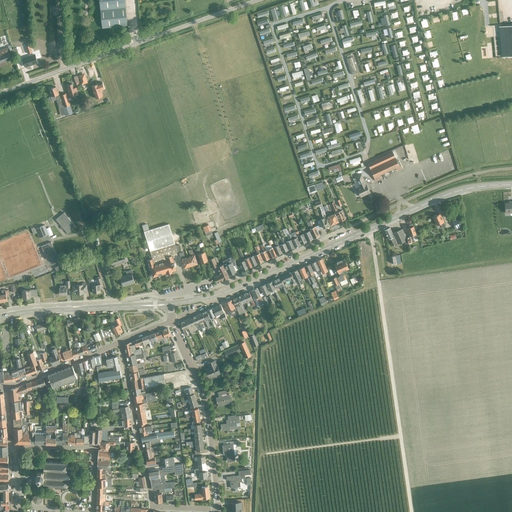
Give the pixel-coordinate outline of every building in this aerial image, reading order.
[(99,0),(102,28),(127,25),(124,0),(99,0)] [(511,56),(511,25),(500,27),(503,57),(511,56)] [(0,62),(11,59),(7,48),(0,49),(0,62)] [(33,55),(22,59),(25,67),(36,64),(33,55)] [(351,72),(358,70),(353,56),(347,58),(351,72)] [(102,83),(92,86),(97,98),(103,96),(101,90),(104,89),(102,83)] [(66,85),(69,96),(74,95),(74,94),(78,93),(76,87),(73,88),(72,84),(66,85)] [(59,108),(62,107),(65,116),(73,113),(70,105),(66,93),(59,96),(58,95),(59,94),(58,90),(57,91),(56,87),(49,89),(52,97),(55,96),(56,98),(59,108)] [(402,168),(401,165),(399,161),(396,160),(393,152),(368,164),(376,181),(380,179),(379,176),(395,168),(397,171),(402,168)] [(355,178),(353,179),(355,183),(354,184),(356,189),(357,189),(361,196),(370,192),(361,174),(355,177),(355,178)] [(322,182),(314,184),(316,191),(324,188),(322,182)] [(329,225),(326,217),(325,215),(326,215),(324,211),(320,202),(315,204),(316,207),(319,206),(322,213),(321,213),(323,218),(320,220),(317,221),(318,223),(320,229),(323,228),(324,228),(328,226),(329,225)] [(345,219),(341,210),(338,212),(334,202),(331,204),(333,210),(334,209),(339,221),(345,219)] [(61,215),(56,219),(61,226),(60,227),(62,230),(63,229),(68,234),(76,227),(64,213),(61,215)] [(338,221),(335,214),(327,217),(330,225),(338,221)] [(436,214),(434,215),(433,217),(437,225),(440,224),(442,228),(445,227),(443,222),(444,222),(442,218),(441,219),(440,214),(437,215),(436,214)] [(461,226),(459,223),(458,219),(452,221),(455,229),(461,226)] [(317,231),(320,229),(318,223),(314,225),(315,227),(313,228),(310,221),(307,223),(314,238),(319,236),(317,231)] [(158,271),(159,275),(167,272),(168,273),(172,272),(172,271),(176,270),(175,266),(176,266),(175,263),(174,263),(171,254),(176,253),(177,251),(175,246),(169,224),(144,231),(152,259),(154,264),(157,263),(160,270),(158,271)] [(203,227),(206,236),(212,233),(208,224),(203,227)] [(34,227),(31,228),(31,229),(33,234),(36,233),(37,232),(39,236),(39,237),(45,240),(50,238),(49,236),(44,225),(35,229),(36,231),(34,227)] [(410,237),(407,238),(408,243),(414,242),(412,235),(416,234),(413,226),(412,226),(410,226),(410,227),(407,228),(408,231),(407,231),(408,235),(409,234),(410,237)] [(307,241),(313,239),(309,231),(306,232),(304,228),(302,229),(307,241)] [(397,244),(392,233),(390,228),(384,230),(388,239),(391,238),(395,246),(398,245),(397,244)] [(286,229),(283,230),(286,236),(287,236),(289,240),(286,242),(285,238),(283,239),(285,242),(289,249),(294,247),(289,233),(287,230),(286,229)] [(289,229),(287,230),(289,233),(294,247),(300,244),(297,237),(298,237),(296,232),(291,234),(289,229)] [(402,229),(392,233),(397,244),(407,240),(402,229)] [(222,241),(217,231),(214,233),(217,239),(213,241),(215,244),(222,241)] [(288,250),(282,237),(280,231),(277,232),(282,244),(280,245),(283,252),(288,250)] [(298,231),(296,232),(298,237),(301,244),(306,241),(303,234),(300,235),(298,231)] [(271,244),(269,240),(267,242),(268,245),(264,247),(266,251),(269,258),(276,255),(271,244)] [(277,255),(282,252),(276,240),(274,241),(276,245),(277,246),(273,247),(277,255)] [(51,241),(41,246),(44,255),(49,253),(50,254),(55,252),(51,241)] [(266,251),(264,247),(263,244),(261,245),(264,251),(260,253),(264,260),(269,258),(266,251)] [(259,251),(257,247),(256,246),(254,247),(257,254),(254,256),(258,263),(263,261),(259,251)] [(248,268),(244,259),(239,247),(237,248),(242,261),(239,263),(242,270),(248,268)] [(190,256),(188,257),(190,266),(196,264),(192,249),(189,250),(190,256)] [(201,263),(207,261),(204,252),(200,253),(199,249),(195,250),(197,255),(198,254),(201,263)] [(190,266),(188,257),(185,258),(183,252),(180,253),(184,268),(190,266)] [(111,266),(128,261),(125,253),(109,258),(111,266)] [(396,264),(400,263),(399,255),(389,256),(390,263),(396,262),(396,264)] [(229,258),(223,261),(223,263),(224,266),(229,275),(236,272),(233,266),(236,265),(233,256),(229,258)] [(253,266),(249,257),(244,259),(248,268),(253,266)] [(217,266),(214,258),(209,260),(212,268),(217,266)] [(322,258),(317,261),(320,268),(322,273),(327,270),(322,258)] [(152,259),(147,260),(153,277),(159,275),(158,271),(160,270),(157,263),(154,264),(152,259)] [(340,275),(331,279),(334,286),(335,286),(337,292),(342,290),(339,284),(340,283),(341,286),(347,283),(344,275),(342,271),(348,268),(344,259),(341,261),(341,260),(337,262),(335,264),(340,275)] [(321,274),(320,271),(316,261),(311,264),(314,271),(313,271),(314,273),(315,276),(317,275),(315,271),(317,270),(319,275),(321,274)] [(310,264),(305,266),(308,274),(309,273),(310,275),(311,274),(312,276),(313,278),(315,277),(315,276),(314,273),(313,271),(310,264)] [(223,280),(229,277),(223,265),(217,267),(221,275),(215,277),(218,282),(223,280)] [(309,284),(311,283),(309,277),(304,267),(297,270),(299,275),(301,279),(306,277),(307,278),(306,278),(309,284)] [(127,274),(120,277),(123,286),(134,282),(132,273),(133,273),(132,269),(126,271),(127,274)] [(299,275),(297,270),(291,273),(294,280),(297,279),(300,285),(303,283),(301,279),(299,275)] [(294,280),(291,273),(281,277),(283,282),(289,279),(290,282),(291,281),(293,286),(296,284),(294,280)] [(311,276),(309,277),(311,283),(313,288),(317,286),(313,278),(312,276),(311,276)] [(287,293),(286,290),(283,285),(280,277),(273,281),(276,288),(282,285),(283,287),(282,287),(285,294),(287,293)] [(100,284),(102,283),(100,278),(96,279),(98,283),(97,283),(97,284),(92,285),(93,293),(100,292),(100,284)] [(66,288),(70,287),(70,281),(66,281),(66,285),(60,286),(60,288),(59,288),(60,295),(67,294),(66,288)] [(271,294),(274,293),(276,298),(279,297),(272,281),(266,284),(271,294)] [(83,291),(86,290),(86,284),(85,283),(82,283),(82,285),(76,285),(76,286),(73,286),(73,291),(76,291),(77,294),(83,293),(83,291)] [(271,303),(273,302),(265,284),(260,287),(264,296),(267,294),(268,296),(271,303)] [(261,303),(263,302),(261,298),(257,288),(252,290),(256,300),(259,299),(261,303)] [(7,300),(6,296),(10,295),(8,289),(5,290),(5,289),(1,290),(2,294),(0,294),(0,301),(1,302),(1,303),(4,302),(3,301),(7,300)] [(34,296),(37,296),(37,289),(30,290),(23,290),(23,298),(30,298),(30,295),(34,295),(34,296)] [(249,292),(242,295),(246,302),(249,300),(250,302),(251,302),(253,306),(255,305),(249,292)] [(246,302),(242,295),(237,297),(244,312),(246,316),(247,315),(242,304),(246,302)] [(237,297),(232,299),(235,306),(239,314),(244,312),(237,297)] [(231,300),(224,303),(227,311),(229,315),(232,314),(232,312),(236,310),(235,308),(231,300)] [(220,305),(212,308),(216,315),(217,318),(220,316),(219,314),(224,312),(220,305)] [(212,308),(207,311),(210,319),(212,323),(214,326),(219,324),(217,318),(216,315),(212,308)] [(207,311),(201,313),(205,320),(208,328),(210,327),(207,320),(210,319),(207,311)] [(205,320),(201,313),(196,315),(203,330),(205,329),(202,323),(201,323),(201,322),(205,320)] [(196,315),(191,318),(195,325),(197,324),(200,332),(203,330),(196,315)] [(103,331),(102,329),(100,330),(101,333),(102,339),(114,334),(115,335),(122,332),(120,326),(121,325),(119,318),(117,319),(119,324),(112,328),(106,331),(106,330),(103,331)] [(195,325),(191,318),(185,320),(190,332),(197,330),(195,325)] [(190,332),(185,320),(180,323),(185,336),(188,334),(186,330),(185,330),(185,329),(187,328),(189,332),(190,332)] [(160,331),(165,343),(167,343),(166,339),(166,337),(170,335),(167,328),(160,331)] [(165,343),(160,331),(155,333),(158,342),(161,341),(161,342),(162,342),(163,344),(165,343)] [(99,334),(98,333),(93,335),(96,342),(102,339),(101,333),(99,334)] [(155,333),(149,335),(151,341),(153,347),(159,345),(158,342),(155,333)] [(250,336),(249,336),(253,346),(258,345),(254,334),(250,336)] [(151,341),(149,335),(141,338),(144,344),(149,343),(151,348),(153,347),(151,341)] [(141,338),(134,341),(135,344),(136,347),(144,344),(141,338)] [(86,344),(86,342),(85,340),(84,341),(80,343),(82,347),(84,354),(89,352),(86,344)] [(86,344),(89,352),(97,349),(94,341),(86,344)] [(135,344),(134,341),(125,344),(124,345),(125,348),(126,355),(132,354),(135,354),(142,353),(140,350),(140,349),(135,350),(135,348),(134,344),(135,344)] [(70,349),(71,350),(74,358),(79,356),(78,353),(76,349),(75,343),(75,342),(73,342),(75,350),(72,351),(71,349),(70,349)] [(78,342),(77,343),(75,343),(76,349),(78,353),(79,356),(84,354),(82,347),(80,343),(78,344),(78,342)] [(244,342),(239,344),(246,358),(250,356),(244,342)] [(238,345),(224,351),(226,357),(240,351),(238,345)] [(50,349),(53,356),(49,357),(52,366),(61,362),(55,347),(50,349)] [(59,350),(57,350),(59,354),(61,361),(65,359),(66,361),(74,358),(71,350),(61,353),(59,350)] [(30,353),(27,355),(31,365),(24,368),(24,369),(26,376),(36,372),(34,367),(34,366),(37,364),(36,361),(33,352),(30,353)] [(41,359),(36,361),(37,364),(40,371),(48,367),(47,364),(43,365),(42,362),(48,361),(45,352),(40,354),(41,359)] [(143,353),(142,353),(135,354),(132,354),(126,355),(128,366),(136,364),(137,364),(136,359),(144,357),(143,353)] [(94,357),(82,362),(84,370),(88,368),(89,370),(89,374),(92,374),(92,369),(94,369),(94,366),(95,366),(102,365),(101,361),(100,355),(94,357)] [(117,356),(106,360),(107,367),(113,366),(113,365),(118,364),(117,356)] [(24,369),(24,368),(20,369),(19,367),(21,366),(19,359),(15,359),(16,362),(16,364),(17,365),(17,370),(18,370),(20,378),(26,376),(24,369)] [(210,370),(206,372),(209,378),(219,374),(217,370),(219,370),(215,360),(207,363),(209,368),(210,370)] [(82,362),(76,364),(79,374),(82,374),(82,377),(85,377),(84,373),(83,370),(84,370),(82,362)] [(136,364),(128,366),(130,373),(139,371),(139,369),(144,368),(143,363),(139,364),(137,364),(136,364)] [(72,366),(48,375),(53,388),(63,384),(77,379),(72,366)] [(3,368),(3,369),(4,382),(13,381),(12,373),(12,370),(7,370),(6,368),(5,368),(3,368)] [(17,368),(12,371),(12,373),(13,381),(20,378),(19,375),(18,370),(17,370),(17,368)] [(139,371),(130,373),(131,380),(139,378),(138,374),(144,373),(144,368),(139,369),(139,371)] [(103,373),(98,374),(99,381),(111,379),(121,377),(120,369),(115,371),(110,371),(103,373)] [(142,377),(139,378),(131,380),(133,389),(140,389),(165,384),(164,376),(165,376),(165,374),(142,378),(142,377)] [(27,390),(26,384),(25,384),(19,386),(17,387),(12,389),(11,391),(11,401),(21,400),(20,393),(27,390)] [(187,395),(193,393),(191,387),(185,389),(184,390),(185,394),(186,393),(187,395)] [(225,404),(231,402),(229,394),(222,396),(221,395),(226,394),(225,390),(218,392),(219,397),(216,398),(218,406),(218,405),(225,403),(225,404)] [(187,395),(188,399),(182,401),(182,403),(186,402),(189,401),(195,399),(194,393),(193,394),(193,393),(187,395)] [(24,402),(20,403),(20,401),(12,402),(12,411),(22,410),(25,410),(29,410),(29,409),(29,405),(32,405),(32,400),(24,401),(24,402)] [(144,403),(143,403),(135,404),(137,411),(145,410),(144,403)] [(113,409),(113,412),(120,411),(122,418),(125,418),(130,418),(130,415),(128,406),(127,406),(120,407),(120,408),(113,409)] [(192,413),(189,414),(189,416),(192,416),(199,414),(198,408),(191,410),(192,413)] [(22,410),(12,411),(13,419),(14,423),(25,422),(25,418),(23,418),(23,411),(25,411),(25,414),(29,414),(29,410),(25,410),(22,410)] [(145,410),(137,411),(139,424),(147,422),(145,411),(145,410)] [(237,428),(240,428),(239,416),(236,416),(235,415),(227,416),(228,420),(226,420),(227,424),(221,424),(221,430),(228,429),(228,428),(237,427),(237,428)] [(191,429),(188,430),(188,432),(194,431),(201,430),(200,424),(198,424),(197,421),(193,422),(191,422),(191,425),(193,425),(194,429),(191,429)] [(25,422),(14,423),(15,443),(30,443),(30,437),(29,437),(29,433),(29,424),(29,422),(25,422)] [(44,433),(35,433),(35,443),(46,444),(46,434),(46,427),(46,426),(44,426),(44,433)] [(55,426),(46,426),(46,427),(46,434),(46,444),(56,444),(56,440),(56,434),(56,429),(56,427),(56,426),(55,426)] [(90,431),(90,435),(90,439),(90,443),(99,444),(101,444),(101,441),(102,434),(102,433),(103,432),(102,431),(102,429),(96,428),(96,431),(90,431)] [(163,432),(161,432),(155,433),(148,434),(141,436),(142,442),(155,440),(160,439),(175,437),(174,431),(163,432)] [(74,435),(68,435),(68,444),(76,444),(77,434),(77,433),(74,433),(74,435)] [(99,444),(99,449),(108,450),(109,445),(115,445),(115,443),(119,443),(121,443),(121,442),(119,442),(119,436),(113,436),(113,435),(107,435),(107,441),(101,441),(101,444),(99,444)] [(195,440),(186,442),(187,445),(189,445),(193,445),(195,444),(203,443),(202,437),(195,438),(195,440)] [(155,440),(142,442),(143,448),(151,446),(150,444),(161,442),(160,439),(155,440)] [(230,444),(223,445),(224,454),(227,453),(228,461),(235,460),(234,455),(236,455),(235,446),(238,446),(238,440),(230,441),(230,444)] [(124,442),(121,442),(121,443),(124,443),(124,445),(127,445),(127,451),(134,451),(134,447),(134,442),(124,442)] [(203,443),(195,444),(196,451),(194,451),(195,454),(200,453),(200,450),(204,450),(203,443)] [(151,447),(144,449),(146,459),(147,458),(152,457),(154,457),(152,451),(157,450),(157,446),(155,447),(151,447)] [(111,468),(108,467),(108,465),(109,465),(109,462),(108,462),(109,459),(110,457),(114,457),(114,453),(115,453),(98,450),(98,457),(97,468),(103,468),(103,470),(106,470),(106,471),(111,471),(111,468)] [(200,453),(195,454),(191,454),(192,458),(194,457),(194,460),(198,460),(198,463),(205,462),(204,456),(201,456),(200,453)] [(148,460),(146,460),(147,464),(148,466),(156,464),(155,462),(155,459),(152,459),(152,457),(147,458),(148,460)] [(173,457),(161,459),(162,461),(163,466),(171,465),(175,464),(173,457)] [(44,469),(43,470),(38,470),(38,469),(37,468),(37,470),(36,470),(36,471),(37,471),(37,473),(37,476),(35,476),(35,477),(37,477),(37,478),(38,478),(38,477),(43,477),(43,479),(44,479),(43,484),(43,485),(43,486),(44,486),(44,485),(50,485),(50,486),(50,485),(55,486),(56,486),(60,486),(60,487),(61,487),(61,486),(68,486),(68,485),(67,485),(67,483),(68,483),(68,482),(67,482),(67,480),(69,480),(69,481),(70,480),(72,478),(73,478),(73,477),(73,474),(74,474),(73,473),(70,471),(70,470),(69,471),(67,471),(68,467),(68,463),(69,462),(66,462),(65,462),(61,462),(62,461),(61,461),(61,462),(56,462),(56,461),(55,461),(55,462),(50,462),(50,461),(49,461),(49,462),(45,462),(45,461),(44,461),(44,462),(43,461),(43,462),(44,462),(44,469)] [(195,467),(195,469),(194,470),(194,473),(196,473),(203,472),(202,469),(206,468),(205,462),(198,463),(198,466),(195,467)] [(149,471),(150,479),(152,490),(159,489),(170,488),(175,488),(174,482),(166,482),(164,473),(175,471),(176,475),(183,474),(182,470),(183,470),(182,463),(175,464),(171,465),(163,466),(163,469),(159,470),(159,469),(149,471)] [(230,480),(231,488),(238,487),(238,482),(242,481),(242,478),(245,478),(245,475),(251,474),(250,470),(238,471),(239,475),(226,476),(227,480),(230,480)] [(110,478),(97,478),(97,482),(97,486),(101,486),(106,486),(110,486),(110,481),(111,481),(111,478),(110,478)] [(202,493),(194,494),(195,500),(210,498),(208,486),(201,487),(202,493)] [(105,494),(97,493),(97,504),(105,504),(110,504),(110,502),(105,502),(105,494)] [(155,503),(163,502),(162,493),(154,494),(155,503)] [(241,502),(230,503),(230,511),(241,511),(241,508),(241,502)]
